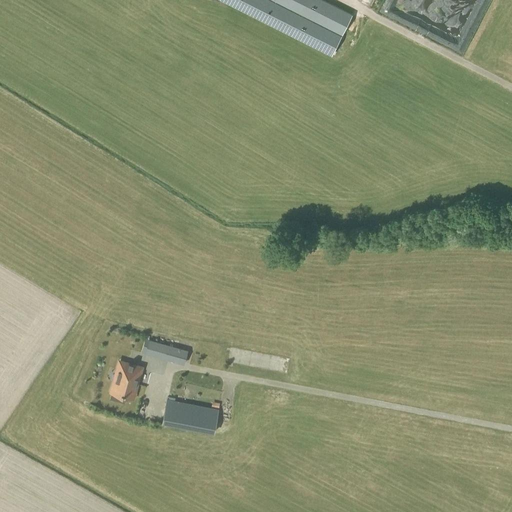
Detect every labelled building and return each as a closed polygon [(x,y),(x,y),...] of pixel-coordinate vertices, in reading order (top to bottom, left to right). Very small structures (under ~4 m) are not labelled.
[(321,0),(221,0),(332,56),(352,15),(321,0)] [(394,0),(390,6),(410,19),(410,22),(423,23),(419,30),(429,36),(434,29),(440,29),(439,32),(460,34),(472,14),(473,8),(468,5),(468,0),(394,0)] [(229,308),(231,301),(225,299),(223,306),(229,308)] [(154,337),(172,340),(174,330),(156,326),(154,337)] [(162,359),(183,365),(187,351),(166,345),(162,359)] [(128,394),(135,368),(128,366),(129,363),(124,362),(123,365),(116,363),(109,389),(116,391),(116,392),(120,394),(120,392),(128,394)] [(154,395),(156,386),(149,385),(147,393),(154,395)] [(263,402),(263,393),(251,393),(251,402),(263,402)] [(213,432),(218,411),(166,401),(162,422),(213,432)]
